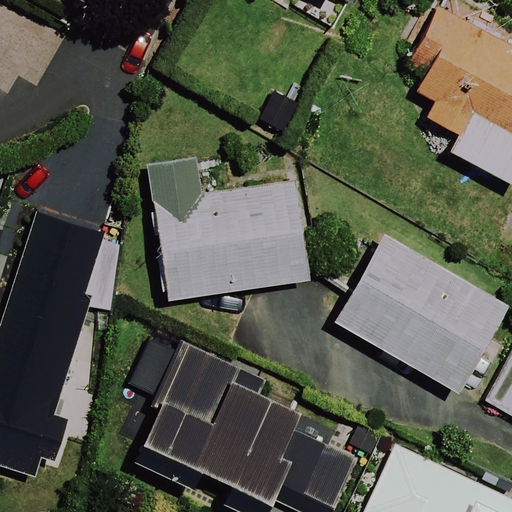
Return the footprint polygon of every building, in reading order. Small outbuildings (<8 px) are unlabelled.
[(511,46),(430,6),(397,73),(419,83),(403,115),(432,130),(422,149),(511,193),(511,46)] [(195,192),(191,158),(140,164),(156,299),(301,282),(289,181),(195,192)] [(499,305),(377,235),(327,320),(450,391),(499,305)] [(115,244),(75,240),(69,310),(109,313),(115,244)] [(0,466),(28,475),(33,459),(43,462),(57,417),(47,414),(53,394),(66,398),(76,366),(63,362),(73,329),(0,306),(0,466)] [(511,342),(476,399),(511,421),(511,342)] [(252,383),(168,347),(119,461),(185,488),(192,470),(239,490),(229,511),(258,511),(261,506),(274,511),(324,511),(348,457),(289,431),(295,418),(246,397),(252,383)] [(511,511),(511,503),(390,446),(358,511),(511,511)]
